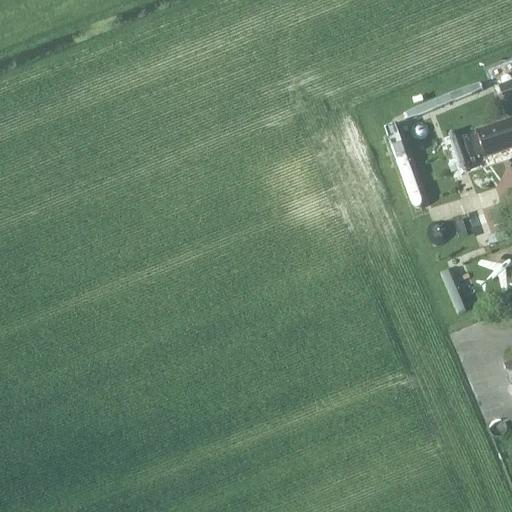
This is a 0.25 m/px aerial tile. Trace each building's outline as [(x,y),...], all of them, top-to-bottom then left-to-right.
[(467,82),(391,109),(396,121),(471,94),(467,82)] [(511,119),(477,131),(485,159),(511,150),(511,119)] [(383,122),(371,125),(375,139),(387,136),(383,122)] [(446,171),(459,167),(447,130),(434,134),(446,171)] [(420,237),(435,236),(435,226),(419,226),(420,237)] [(511,392),(511,361),(502,365),(511,392)]
